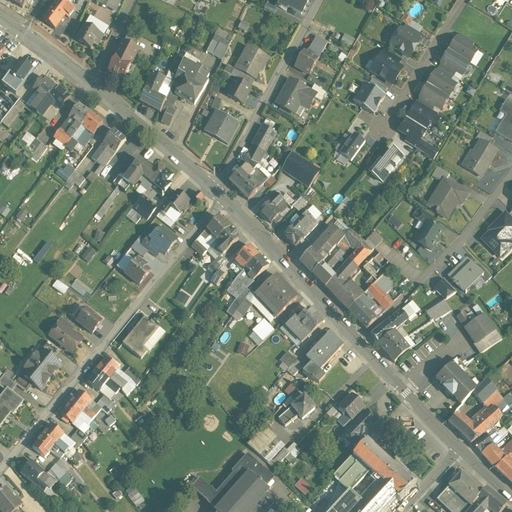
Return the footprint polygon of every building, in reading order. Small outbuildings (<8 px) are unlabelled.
[(26,0),(9,0),(9,2),(21,9),(26,0)] [(61,0),(57,0),(41,20),(54,30),(65,17),(67,19),(74,10),(70,7),(61,0)] [(120,0),(98,0),(97,3),(115,12),(120,0)] [(301,15),(308,2),(306,1),(304,0),(281,0),(279,6),(286,9),(287,7),(301,15)] [(274,14),(277,8),(266,4),(264,9),(274,14)] [(107,29),(89,18),(85,25),(103,36),(107,29)] [(246,32),(250,25),(242,21),(239,28),(246,32)] [(85,25),(76,40),(90,49),(96,40),(100,42),(103,36),(85,25)] [(421,35),(406,25),(402,31),(402,32),(417,41),(421,35)] [(229,35),(219,30),(208,54),(222,61),(230,44),(226,41),(229,35)] [(402,31),(400,30),(390,46),(409,58),(419,42),(417,41),(402,32),(402,31)] [(474,43),(460,34),(457,40),(471,48),(474,43)] [(138,42),(126,36),(123,44),(134,49),(134,48),(138,42)] [(457,40),(456,39),(449,51),(469,64),(477,52),(471,48),(457,40)] [(123,44),(122,44),(116,56),(131,64),(138,50),(134,48),(134,49),(123,44)] [(247,48),(235,71),(253,81),(254,81),(262,67),(264,68),(268,59),(247,48)] [(401,60),(385,51),(382,57),(397,66),(401,60)] [(469,64),(449,51),(441,63),(442,64),(456,73),(462,76),(469,64)] [(317,61),(303,53),(295,68),(309,76),(317,61)] [(131,64),(116,56),(108,73),(123,81),(131,64)] [(382,57),(380,56),(375,65),(378,67),(373,74),(392,85),(397,77),(396,76),(400,69),(397,66),(382,57)] [(18,60),(8,74),(21,84),(31,70),(18,60)] [(196,69),(183,61),(173,83),(179,87),(188,72),(197,77),(200,72),(201,70),(197,67),(196,69)] [(456,73),(442,64),(439,69),(453,78),(456,73)] [(453,78),(439,69),(436,74),(450,83),(453,78)] [(253,81),(235,71),(231,78),(235,80),(249,88),(253,81)] [(179,87),(175,94),(182,99),(180,102),(185,104),(186,101),(193,105),(207,83),(205,82),(197,77),(188,72),(179,87)] [(208,77),(200,72),(197,77),(205,82),(208,77)] [(21,84),(8,74),(1,84),(14,94),(21,84)] [(164,79),(153,74),(148,84),(159,90),(164,79)] [(436,74),(435,74),(427,86),(448,98),(455,86),(436,74)] [(56,88),(42,78),(29,93),(31,95),(32,93),(34,94),(35,93),(46,100),(56,88)] [(159,90),(156,96),(165,101),(169,93),(173,83),(164,79),(159,90)] [(249,88),(235,80),(226,96),(241,104),(250,88),(249,88)] [(368,88),(382,96),(386,89),(372,81),(368,88)] [(311,92),(292,82),(284,96),(282,95),(277,105),(295,115),(302,101),(310,106),(315,98),(316,95),(311,92)] [(159,90),(148,84),(139,103),(151,109),(156,96),(159,90)] [(354,103),(373,114),(383,97),(382,96),(368,88),(364,86),(354,103)] [(448,98),(427,86),(420,98),(421,98),(435,107),(440,110),(448,98)] [(325,94),(314,87),(311,92),(316,95),(315,98),(321,102),(325,94)] [(56,88),(46,100),(59,110),(69,97),(56,88)] [(165,101),(160,113),(165,115),(162,123),(169,126),(176,110),(172,109),(176,99),(170,97),(171,94),(169,93),(165,101)] [(156,96),(151,109),(160,113),(165,101),(156,96)] [(18,98),(2,122),(10,128),(26,104),(18,98)] [(218,110),(222,101),(216,98),(212,108),(218,110)] [(435,107),(421,98),(417,103),(425,108),(431,112),(432,112),(435,107)] [(59,110),(46,100),(36,113),(47,121),(45,123),(47,125),(59,110)] [(511,103),(507,101),(501,111),(508,115),(496,134),(505,140),(506,139),(511,143),(511,144),(511,143),(511,103)] [(91,114),(79,105),(69,118),(81,127),(91,114)] [(422,113),(413,108),(406,120),(426,132),(431,122),(433,120),(422,113)] [(431,112),(425,108),(422,113),(433,120),(431,122),(436,125),(440,117),(432,112),(431,112)] [(238,125),(216,112),(205,133),(227,145),(238,125)] [(102,123),(91,114),(81,127),(71,140),(76,143),(83,148),(102,123)] [(81,127),(69,118),(59,130),(71,140),(81,127)] [(426,132),(406,120),(399,131),(416,142),(418,143),(420,141),(426,132)] [(261,126),(250,145),(252,146),(266,153),(276,134),(271,131),(261,126)] [(71,140),(59,130),(54,137),(66,146),(71,140)] [(126,140),(113,131),(103,144),(116,153),(126,140)] [(494,142),(480,133),(476,140),(480,142),(490,148),(494,142)] [(365,143),(353,135),(350,139),(344,147),(340,154),(339,154),(350,162),(365,143)] [(344,136),(335,150),(340,154),(344,147),(350,139),(344,136)] [(41,144),(35,139),(28,149),(33,154),(41,144)] [(66,146),(65,148),(70,151),(76,143),(71,140),(66,146)] [(438,152),(420,141),(418,143),(416,142),(412,147),(433,160),(438,152)] [(365,142),(361,148),(369,155),(374,148),(365,142)] [(490,148),(480,142),(464,168),(473,173),(479,176),(480,175),(484,167),(487,163),(489,165),(497,152),(490,148)] [(33,154),(31,157),(37,162),(47,148),(41,144),(33,154)] [(103,144),(92,159),(101,166),(104,168),(116,153),(103,144)] [(252,146),(247,155),(241,161),(245,164),(252,172),(259,166),(266,153),(252,146)] [(393,150),(384,161),(373,175),(383,183),(404,158),(393,150)] [(319,173),(291,155),(280,171),(308,190),(319,173)] [(384,161),(380,157),(369,171),(373,175),(384,161)] [(138,159),(122,181),(129,187),(132,189),(140,179),(149,169),(138,159)] [(252,172),(245,164),(239,170),(248,179),(254,174),(252,172)] [(101,166),(94,175),(97,177),(104,168),(101,166)] [(264,172),(259,166),(252,172),(254,174),(258,178),(264,172)] [(153,172),(146,180),(148,181),(154,186),(164,173),(157,167),(153,172)] [(149,169),(140,179),(145,183),(148,181),(146,180),(153,172),(149,169)] [(449,176),(436,169),(431,177),(441,184),(443,180),(445,181),(449,176)] [(239,170),(228,181),(239,192),(250,181),(248,179),(239,170)] [(74,171),(63,186),(69,190),(74,183),(79,187),(85,179),(74,171)] [(164,173),(154,186),(152,189),(154,191),(157,189),(164,195),(170,187),(167,185),(172,179),(164,173)] [(254,174),(248,179),(250,181),(252,183),(258,178),(254,174)] [(268,189),(276,182),(271,177),(263,184),(268,189)] [(437,197),(432,204),(438,208),(435,214),(436,215),(437,214),(447,220),(457,203),(460,205),(467,195),(445,181),(443,180),(441,184),(434,196),(437,197)] [(250,181),(239,192),(246,200),(258,188),(252,183),(250,181)] [(188,201),(177,192),(167,204),(172,207),(178,213),(181,210),(184,207),(188,201)] [(197,192),(196,192),(196,193),(193,196),(198,201),(201,198),(203,198),(202,197),(201,197),(197,193),(197,192)] [(286,201),(279,194),(272,200),(278,206),(274,209),(280,215),(288,207),(291,210),(293,207),(295,206),(288,199),(286,201)] [(142,197),(135,205),(149,216),(156,208),(142,197)] [(295,206),(293,207),(298,212),(308,201),(303,197),(295,206)] [(278,206),(272,200),(259,213),(271,224),(280,215),(274,209),(278,206)] [(350,204),(345,200),(333,215),(338,219),(350,204)] [(167,204),(160,212),(165,216),(172,207),(167,204)] [(172,207),(165,216),(173,223),(180,215),(178,213),(172,207)] [(436,221),(421,212),(416,220),(425,225),(427,222),(433,226),(436,221)] [(388,221),(398,228),(402,222),(392,215),(388,221)] [(505,215),(489,231),(491,233),(482,241),(495,254),(511,236),(511,221),(507,217),(505,215)] [(218,218),(214,221),(212,219),(207,224),(208,226),(205,229),(209,234),(217,241),(229,230),(218,218)] [(302,218),(292,227),(298,233),(308,224),(302,218)] [(433,226),(427,222),(425,225),(420,233),(419,232),(417,233),(415,236),(415,239),(423,244),(422,246),(430,251),(435,244),(437,243),(440,239),(439,237),(442,231),(433,226)] [(298,233),(292,227),(283,237),(295,248),(304,239),(298,233)] [(205,229),(200,235),(203,238),(206,234),(208,236),(209,234),(205,229)] [(151,245),(160,252),(160,253),(164,256),(176,241),(162,230),(151,245)] [(217,241),(216,242),(220,246),(216,250),(222,256),(238,241),(238,239),(236,237),(235,237),(233,235),(233,234),(229,230),(217,241)] [(106,234),(98,232),(95,242),(103,244),(106,234)] [(350,232),(342,241),(348,247),(356,253),(362,245),(364,244),(350,232)] [(382,241),(374,233),(366,242),(374,249),(382,241)] [(339,246),(329,237),(326,240),(327,241),(325,242),(334,250),(335,248),(336,249),(339,246)] [(319,240),(311,251),(314,254),(317,253),(320,248),(324,244),(319,240)] [(151,245),(146,241),(141,247),(155,258),(160,253),(160,252),(151,245)] [(207,252),(195,241),(191,246),(203,257),(207,252)] [(348,247),(342,241),(339,246),(336,249),(342,254),(348,247)] [(366,242),(366,241),(364,244),(362,245),(370,252),(372,259),(386,273),(392,267),(374,249),(366,242)] [(324,244),(320,248),(329,255),(334,250),(325,242),(324,244)] [(148,253),(136,243),(131,249),(143,258),(148,253)] [(356,253),(347,262),(356,269),(370,252),(362,245),(356,253)] [(250,247),(234,261),(243,271),(245,269),(259,256),(250,247)] [(336,249),(335,248),(334,250),(329,255),(336,261),(342,254),(336,249)] [(90,249),(83,258),(88,263),(96,254),(90,249)] [(314,254),(311,251),(299,263),(312,275),(321,266),(324,263),(323,262),(314,254)] [(200,264),(206,269),(214,260),(208,254),(200,264)] [(336,261),(329,255),(323,262),(324,263),(321,266),(327,272),(336,261)] [(259,256),(245,269),(249,273),(248,274),(249,275),(247,277),(252,282),(269,267),(259,256)] [(115,261),(111,257),(105,263),(109,267),(115,261)] [(220,257),(207,269),(214,277),(218,271),(224,262),(220,257)] [(137,258),(124,273),(138,285),(150,272),(141,265),(142,263),(137,258)] [(386,273),(372,259),(363,269),(376,283),(386,273)] [(466,260),(449,276),(466,293),(482,277),(476,270),(466,260)] [(347,262),(334,277),(335,278),(342,284),(356,269),(347,262)] [(327,272),(321,266),(312,275),(321,284),(324,289),(334,279),(327,272)] [(491,277),(480,266),(476,270),(482,277),(486,281),(491,277)] [(245,269),(243,271),(228,290),(238,296),(239,297),(245,290),(247,286),(252,282),(247,277),(249,275),(248,274),(249,273),(245,269)] [(214,277),(211,281),(215,284),(222,274),(218,271),(214,277)] [(276,275),(255,294),(265,304),(285,285),(276,275)] [(342,284),(335,278),(334,279),(324,289),(340,304),(351,294),(342,284)] [(52,287),(63,295),(68,288),(57,280),(52,287)] [(444,280),(435,289),(446,300),(456,293),(444,280)] [(285,285),(265,304),(276,317),(297,298),(285,285)] [(393,304),(374,286),(367,292),(386,311),(393,304)] [(364,296),(357,288),(351,294),(359,301),(364,296)] [(238,296),(226,313),(232,318),(250,293),(245,290),(239,297),(238,296)] [(189,299),(181,292),(177,297),(175,301),(184,307),(189,299)] [(351,294),(340,304),(348,312),(359,301),(351,294)] [(370,300),(365,295),(359,301),(348,312),(366,330),(376,321),(370,315),(372,313),(370,311),(374,307),(369,302),(370,300)] [(434,308),(441,318),(450,312),(443,302),(434,308)] [(434,308),(426,313),(431,322),(434,320),(435,322),(441,318),(434,308)] [(86,310),(76,322),(92,335),(102,322),(86,310)] [(303,315),(297,320),(309,335),(321,324),(308,310),(306,312),(303,315)] [(297,320),(290,312),(281,321),(302,342),(309,335),(297,320)] [(400,312),(390,320),(397,329),(405,323),(408,325),(410,324),(400,312)] [(470,314),(465,317),(463,314),(457,318),(465,329),(475,322),(470,314)] [(484,316),(476,321),(475,322),(465,329),(464,330),(475,344),(475,345),(495,332),(484,316)] [(144,318),(122,344),(140,360),(147,352),(143,348),(159,329),(151,322),(150,323),(144,318)] [(74,329),(61,319),(57,323),(70,333),(74,329)] [(390,320),(371,336),(378,345),(394,332),(397,329),(390,320)] [(70,333),(57,323),(58,324),(50,335),(49,334),(48,335),(59,343),(59,346),(62,348),(65,347),(72,353),(81,342),(70,333)] [(267,324),(256,334),(262,341),(273,331),(267,324)] [(394,332),(378,345),(386,354),(401,342),(394,332)] [(495,332),(475,345),(475,344),(473,345),(479,355),(501,341),(495,332)] [(327,336),(306,359),(311,364),(302,373),(311,381),(318,384),(325,377),(319,372),(341,349),(327,336)] [(47,342),(41,350),(51,359),(52,359),(58,350),(47,342)] [(401,342),(386,354),(394,364),(409,351),(401,342)] [(249,347),(242,344),(239,353),(245,356),(249,347)] [(41,350),(21,375),(31,383),(41,391),(61,366),(52,359),(51,359),(41,350)] [(111,364),(105,359),(96,370),(108,380),(113,375),(119,367),(113,361),(111,364)] [(462,367),(456,360),(436,379),(444,388),(442,389),(452,399),(454,397),(461,406),(470,397),(473,395),(482,386),(462,367)] [(296,362),(287,371),(293,377),(302,367),(296,362)] [(140,383),(129,369),(123,375),(131,381),(136,388),(140,383)] [(108,380),(96,370),(86,382),(92,387),(90,389),(93,392),(95,390),(99,392),(104,385),(108,380)] [(31,383),(21,375),(14,384),(16,386),(24,392),(31,383)] [(126,385),(113,375),(108,380),(119,389),(121,391),(126,385)] [(14,384),(3,376),(0,380),(0,387),(4,391),(6,388),(12,392),(16,386),(14,384)] [(297,389),(301,382),(293,378),(284,396),(296,403),(302,392),(297,389)] [(108,380),(104,385),(116,394),(119,389),(108,380)] [(482,386),(473,395),(476,398),(489,412),(490,413),(494,410),(501,402),(484,384),(482,386)] [(4,391),(0,396),(0,427),(11,414),(14,416),(24,402),(12,392),(6,388),(4,391)] [(79,393),(69,404),(81,414),(85,410),(87,407),(89,408),(93,404),(79,393)] [(114,405),(103,396),(99,401),(110,410),(114,405)] [(350,397),(337,410),(349,422),(363,409),(350,397)] [(470,397),(461,406),(464,409),(473,401),(470,397)] [(303,398),(287,412),(289,414),(293,419),(294,420),(298,417),(301,421),(304,418),(306,420),(309,418),(308,416),(314,411),(303,398)] [(95,406),(93,404),(89,408),(87,407),(85,410),(95,418),(100,410),(107,415),(110,410),(99,401),(95,406)] [(81,414),(69,404),(60,415),(63,418),(61,420),(67,425),(68,423),(78,431),(83,435),(88,429),(86,427),(77,419),(81,414)] [(461,406),(452,414),(455,417),(455,418),(464,409),(461,406)] [(95,418),(85,410),(81,414),(91,422),(94,418),(95,418)] [(489,412),(477,424),(485,434),(490,430),(501,418),(494,410),(490,413),(489,412)] [(366,413),(344,436),(345,435),(354,443),(354,444),(361,437),(376,423),(366,413)] [(91,422),(81,414),(77,419),(86,427),(91,422)] [(289,414),(284,418),(288,424),(293,419),(289,414)] [(105,421),(110,427),(116,422),(112,416),(105,421)] [(455,417),(448,424),(453,428),(459,421),(455,418),(455,417)] [(100,423),(94,418),(91,422),(92,423),(96,428),(100,423)] [(469,426),(467,428),(465,427),(459,421),(453,428),(463,438),(470,445),(477,439),(485,434),(477,424),(473,427),(469,426)] [(91,422),(86,427),(88,429),(92,432),(96,428),(92,423),(91,422)] [(56,430),(51,426),(42,437),(54,448),(58,443),(64,436),(56,430)] [(263,430),(247,447),(269,466),(284,450),(263,430)] [(83,435),(78,431),(74,436),(83,443),(87,438),(83,435)] [(491,432),(485,436),(493,446),(499,441),(491,432)] [(70,441),(64,436),(58,443),(68,451),(67,452),(69,453),(74,447),(75,446),(70,441)] [(83,443),(74,436),(70,441),(75,446),(74,447),(77,450),(83,443)] [(485,436),(473,445),(481,456),(482,455),(493,446),(485,436)] [(42,437),(32,450),(45,460),(54,448),(42,437)] [(354,443),(348,450),(354,455),(366,442),(361,437),(354,444),(354,443)] [(289,451),(295,459),(310,447),(304,440),(289,451)] [(353,456),(370,472),(376,478),(373,481),(378,485),(352,511),(380,511),(396,495),(399,498),(412,485),(372,447),(366,441),(366,442),(354,455),(353,456)] [(68,451),(58,443),(54,448),(64,456),(67,452),(68,451)] [(493,446),(482,455),(495,470),(506,460),(502,456),(493,446)] [(508,450),(502,456),(506,460),(507,458),(511,454),(509,452),(508,450)] [(82,458),(79,454),(71,460),(74,464),(82,458)] [(273,479),(247,456),(232,473),(234,474),(216,494),(208,504),(216,511),(215,511),(250,511),(265,495),(268,492),(268,493),(269,492),(265,489),(273,479)] [(350,493),(370,472),(353,456),(333,477),(339,483),(338,484),(348,493),(349,492),(350,493)] [(511,462),(507,458),(506,460),(495,470),(511,486),(511,462)] [(43,474),(31,463),(21,475),(33,485),(38,480),(43,474)] [(478,500),(487,490),(461,467),(433,500),(446,511),(468,511),(478,500)] [(58,481),(50,471),(46,476),(55,484),(58,481)] [(46,476),(43,474),(38,480),(47,489),(50,491),(55,484),(46,476)] [(216,494),(199,479),(191,489),(208,504),(216,494)] [(295,486),(304,495),(311,489),(302,479),(295,486)] [(47,489),(38,480),(33,485),(43,494),(47,489)] [(14,500),(5,489),(0,492),(0,510),(1,511),(15,511),(19,509),(22,507),(16,499),(14,500)] [(136,489),(128,495),(136,506),(144,500),(136,489)] [(487,490),(478,500),(488,509),(492,511),(501,511),(507,506),(487,490)] [(348,493),(330,511),(352,511),(361,503),(350,493),(349,492),(348,493)] [(266,511),(274,503),(265,495),(250,511),(266,511)] [(484,511),(488,509),(478,500),(468,511),(484,511)]
